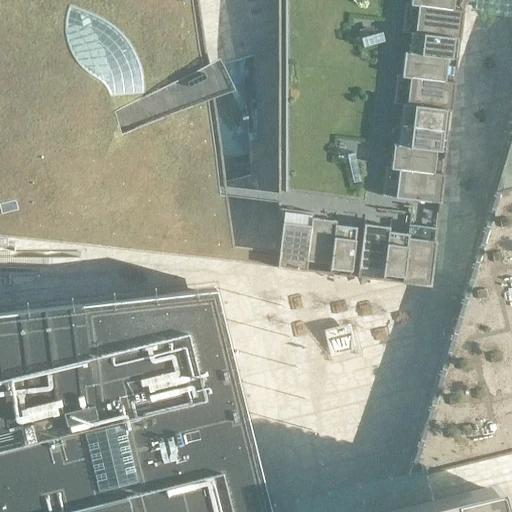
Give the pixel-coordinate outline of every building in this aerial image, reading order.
[(0,0),(0,213),(227,242),(216,175),(198,58),(188,0),(0,0)] [(459,0),(282,0),(281,258),(317,263),(423,275),(459,0)] [(511,102),(489,182),(511,175),(511,102)] [(401,475),(511,447),(511,294),(509,281),(511,280),(511,175),(489,182),(458,291),(401,475)] [(266,511),(207,277),(0,298),(0,511),(266,511)] [(396,511),(390,511),(501,511),(496,488),(396,511)]
